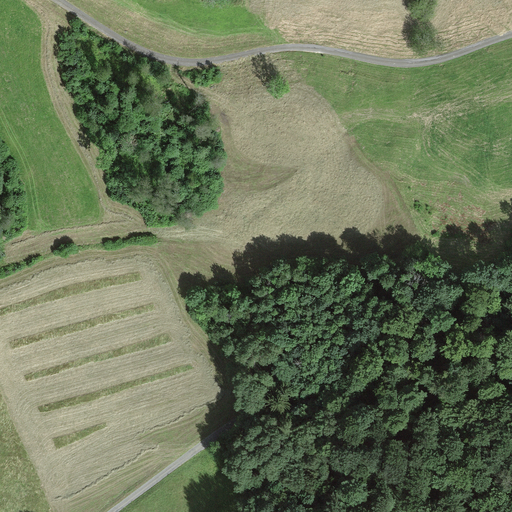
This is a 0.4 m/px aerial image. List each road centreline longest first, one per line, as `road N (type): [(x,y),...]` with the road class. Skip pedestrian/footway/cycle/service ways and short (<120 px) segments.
road 1 (track): [(511,33),(420,64),(315,47),(162,61),(53,0)]
road 2 (track): [(511,294),(461,296),(409,324),(308,393),(237,418),(110,511)]
